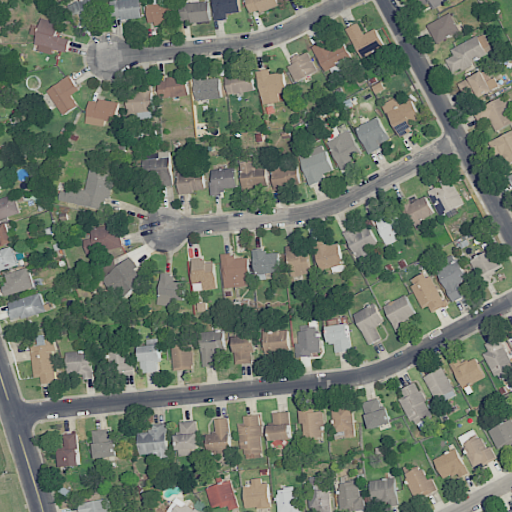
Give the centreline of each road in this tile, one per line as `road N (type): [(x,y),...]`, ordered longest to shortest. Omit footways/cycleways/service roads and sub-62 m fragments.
road 1 (residential): [(15,415),(364,376),(511,303)]
road 2 (residential): [(167,230),(325,209),(460,139)]
road 3 (residential): [(386,0),(511,235)]
road 4 (residential): [(109,60),(255,43),(346,0)]
road 5 (residential): [(0,368),(45,511)]
